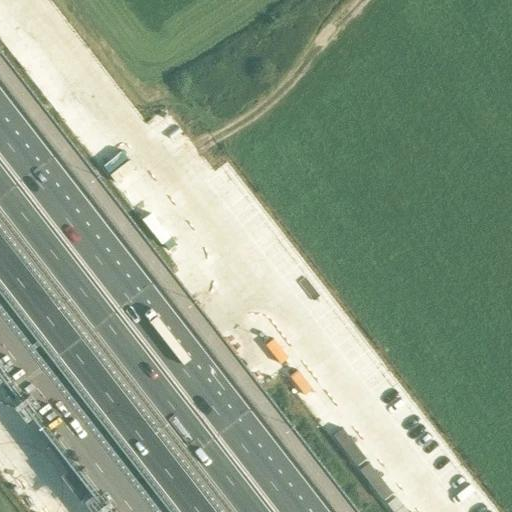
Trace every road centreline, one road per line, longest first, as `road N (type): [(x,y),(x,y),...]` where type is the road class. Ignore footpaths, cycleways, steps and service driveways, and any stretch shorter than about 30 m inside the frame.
road 1 (motorway): [(276,511),(0,158)]
road 2 (track): [(55,0),(161,137),(183,145),(205,143),(242,122),(361,0)]
road 3 (motorway): [(0,254),(200,511)]
road 4 (motorway): [(0,338),(135,511)]
road 5 (track): [(75,511),(0,413)]
